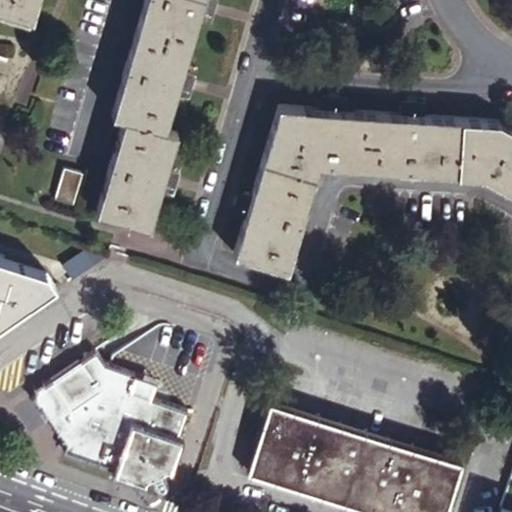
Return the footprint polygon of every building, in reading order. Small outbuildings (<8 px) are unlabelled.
[(0,0),(0,2),(31,12),(34,0),(0,0)] [(142,0),(109,112),(120,115),(92,209),(145,225),(161,173),(173,131),(163,127),(178,75),(200,2),(200,0),(142,0)] [(511,127),(493,116),(423,111),(343,105),(273,100),(244,195),(228,249),(281,265),(313,159),(477,171),(511,191),(511,127)] [(68,201),(78,170),(61,164),(51,196),(68,201)] [(85,246),(64,261),(73,273),(94,259),(85,246)] [(0,247),(0,315),(57,276),(48,262),(0,247)] [(127,381),(133,365),(104,354),(95,342),(77,353),(76,350),(48,367),(50,370),(33,382),(32,393),(56,430),(63,440),(61,447),(110,465),(109,468),(143,480),(146,474),(147,473),(148,474),(155,480),(157,481),(159,482),(161,481),(163,479),(165,476),(165,475),(161,466),(163,463),(170,466),(182,431),(176,429),(186,403),(148,389),(127,381)] [(154,373),(133,365),(127,381),(148,389),(154,373)] [(261,415),(453,474),(457,460),(266,402),(261,415)] [(442,511),(453,474),(261,415),(246,469),(271,476),(301,485),(382,510),(387,511),(442,511)] [(511,511),(511,507),(497,503),(494,511),(511,511)]
